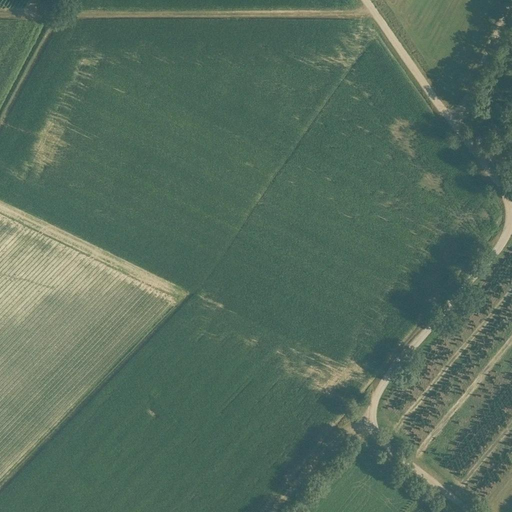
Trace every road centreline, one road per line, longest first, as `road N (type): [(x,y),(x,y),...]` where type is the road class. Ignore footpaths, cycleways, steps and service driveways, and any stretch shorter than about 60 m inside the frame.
road 1 (track): [(480,511),(362,414),(511,232)]
road 2 (track): [(372,11),(0,16)]
road 3 (track): [(511,200),(364,0)]
road 4 (track): [(275,511),(362,414)]
